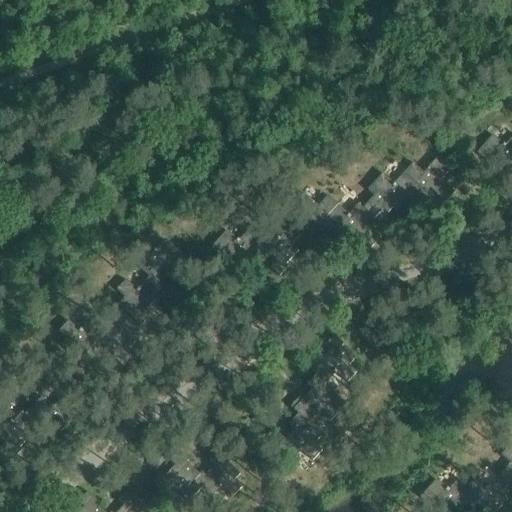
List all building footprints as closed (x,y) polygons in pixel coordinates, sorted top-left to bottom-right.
[(511,136),(504,145),(492,134),(476,152),(486,161),(489,158),(500,168),(495,173),(505,183),(511,174),(511,171),(511,170),(511,136)] [(454,192),(440,180),(449,170),(436,158),(423,172),(412,163),(403,173),(415,183),(419,178),(424,182),(423,183),(445,202),(454,192)] [(397,210),(405,201),(409,196),(412,199),(415,196),(410,191),(416,184),(415,183),(403,173),(394,183),(382,173),(367,189),(373,195),(363,207),(362,208),(374,219),(383,209),(387,213),(393,206),(397,210)] [(320,222),(336,204),(327,195),(317,206),(303,193),(291,206),(301,214),(288,228),(298,238),(308,226),(312,222),(317,226),(315,227),(322,234),(327,229),(320,222)] [(320,222),(327,229),(330,232),(333,229),(346,241),(350,237),(356,243),(360,239),(370,248),(381,236),(369,224),(374,219),(362,208),(363,207),(358,203),(348,214),(336,204),(320,222)] [(250,246),(257,253),(260,255),(263,252),(274,262),(269,267),(280,276),(288,266),(286,264),(298,250),(292,245),(298,238),(288,228),(278,239),(266,228),(257,238),(250,246)] [(226,230),(209,248),(219,257),(222,254),(233,263),(228,269),(239,278),(248,268),(246,266),(257,253),(250,246),(257,238),(248,229),(238,240),(226,230)] [(157,288),(158,288),(166,278),(161,274),(171,263),(174,266),(183,256),(165,239),(154,251),(143,241),(134,251),(141,258),(135,264),(149,277),(147,279),(157,288)] [(140,327),(149,317),(143,313),(153,302),(156,305),(165,295),(158,288),(157,288),(147,279),(137,290),(126,280),(116,290),(124,297),(118,303),(132,315),(129,318),(140,327)] [(101,342),(101,343),(114,355),(112,357),(122,366),(131,356),(126,351),(136,341),(139,343),(148,334),(140,327),(129,318),(119,329),(108,319),(100,328),(99,329),(107,336),(101,342)] [(74,356),(72,359),(82,368),(91,358),(86,353),(96,342),(99,345),(101,343),(101,342),(107,336),(99,329),(100,328),(90,319),(79,331),(68,320),(59,330),(66,337),(61,344),(74,356)] [(329,350),(320,360),(316,358),(307,367),(315,375),(325,384),(336,372),(347,383),(356,373),(349,365),(355,359),(341,347),(343,344),(333,335),(324,345),(329,350)] [(324,386),(325,384),(315,375),(307,384),(312,389),(302,400),(299,397),(290,407),(298,414),(308,423),(319,411),(330,422),(339,412),(331,405),(337,398),(324,386)] [(48,430),(43,435),(55,446),(64,436),(60,432),(71,421),(64,415),(73,405),(63,396),(53,407),(41,396),(25,414),(32,421),(35,423),(37,420),(48,430)] [(0,439),(7,446),(2,451),(12,460),(22,450),(19,448),(32,434),(25,428),(32,421),(25,414),(22,411),(12,422),(0,412),(0,439)] [(306,425),(308,423),(298,414),(289,423),(294,428),(284,439),(281,436),(272,445),(290,462),(301,450),(312,461),(322,451),(314,444),(320,437),(306,425)] [(494,476),(504,485),(511,476),(511,442),(510,440),(498,453),(507,462),(494,476)] [(202,472),(199,474),(192,481),(200,489),(210,498),(221,487),(232,497),(241,487),(234,480),(240,474),(226,461),(229,459),(219,449),(209,459),(215,464),(205,475),(202,472)] [(192,498),(200,489),(192,481),(199,474),(186,462),(188,460),(179,450),(169,460),(174,465),(164,476),(161,473),(152,483),(170,500),(181,488),(192,498)] [(498,492),(504,485),(494,476),(485,487),(473,476),(464,486),(456,494),(463,501),(467,504),(470,500),(480,510),(477,511),(492,511),(505,498),(498,492)] [(456,494),(464,486),(454,477),(444,489),(432,478),(416,496),(426,506),(429,502),(440,511),(439,511),(453,511),(463,501),(456,494)] [(146,511),(136,502),(138,499),(128,490),(118,500),(124,505),(117,511),(146,511)] [(104,511),(95,504),(98,501),(87,492),(78,502),(83,507),(78,511),(104,511)]
